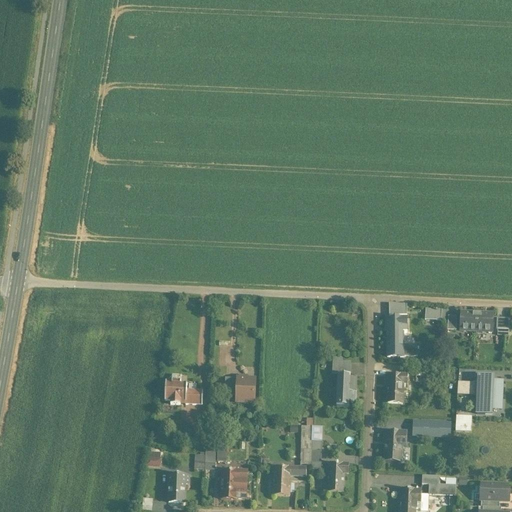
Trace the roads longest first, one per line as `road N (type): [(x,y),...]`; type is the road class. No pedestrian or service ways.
road 1 (unclassified): [(18,282),(374,297)]
road 2 (primary): [(18,282),(63,0)]
road 3 (residential): [(374,297),(368,511)]
road 4 (unclassified): [(374,297),(511,304)]
